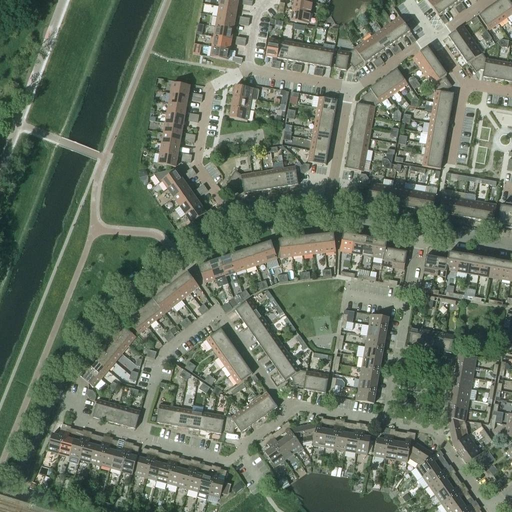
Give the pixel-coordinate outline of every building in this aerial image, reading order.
[(237,11),(238,1),(233,0),(220,0),(219,8),(237,11)] [(310,14),(312,3),(294,0),(292,11),(310,14)] [(448,11),(440,0),(430,0),(428,2),(438,17),(448,11)] [(456,5),(452,0),(440,0),(448,11),(456,5)] [(511,6),(507,0),(501,0),(497,4),(507,19),(511,15),(511,6)] [(507,19),(497,4),(487,10),(498,25),(507,19)] [(235,21),(237,11),(219,8),(217,18),(235,21)] [(498,25),(487,10),(478,16),(489,32),(498,25)] [(308,25),(310,14),(292,11),(290,22),(308,25)] [(233,31),(235,21),(217,18),(215,28),(233,31)] [(410,33),(399,18),(390,24),(401,40),(410,33)] [(401,40),(390,24),(381,31),(392,46),(401,40)] [(454,47),(469,37),(463,27),(448,38),(454,47)] [(231,42),(233,31),(215,28),(213,39),(231,42)] [(392,46),(381,31),(373,37),(383,52),(392,46)] [(383,52),(373,37),(364,43),(374,58),(383,52)] [(460,56),(475,45),(469,37),(454,47),(460,56)] [(230,51),(231,42),(213,39),(212,48),(230,51)] [(276,59),(280,41),(269,39),(266,58),(276,59)] [(287,61),(291,43),(280,41),(276,59),(287,61)] [(298,63),(301,45),(291,43),(287,61),(298,63)] [(374,58),(364,43),(355,49),(364,62),(364,63),(365,65),(374,58)] [(309,65),(312,47),(301,45),(298,63),(309,65)] [(482,55),(481,54),(475,45),(460,56),(467,65),(469,64),(482,55)] [(319,67),(322,49),(312,47),(309,65),(319,67)] [(364,62),(355,49),(354,47),(352,48),(354,50),(349,53),(338,51),(334,70),(346,72),(347,65),(351,66),(354,70),(364,63),(364,62)] [(228,61),(230,51),(212,48),(210,58),(228,61)] [(330,69),(334,51),(322,49),(319,67),(330,69)] [(419,69),(434,58),(427,49),(412,59),(419,69)] [(493,80),(496,62),(486,60),(482,55),(485,54),(484,53),(481,54),(482,55),(469,64),(476,74),(480,71),(483,71),(482,78),(493,80)] [(440,67),(434,58),(419,69),(425,78),(440,67)] [(504,82),(507,64),(496,62),(493,80),(504,82)] [(429,88),(445,78),(446,76),(440,67),(425,78),(431,86),(429,88)] [(407,85),(397,70),(387,77),(398,92),(407,85)] [(398,92),(387,77),(379,83),(389,98),(398,92)] [(447,94),(447,90),(451,87),(445,78),(429,88),(430,89),(432,88),(435,92),(433,103),(451,107),(453,95),(447,94)] [(389,98),(379,83),(369,89),(371,91),(370,92),(379,105),(389,98)] [(188,98),(190,87),(172,84),(170,94),(188,98)] [(257,101),(259,90),(235,86),(233,97),(257,101)] [(374,108),(379,105),(370,92),(361,98),(364,103),(363,106),(356,105),(354,116),(373,119),(374,108)] [(186,107),(188,98),(170,94),(169,104),(186,107)] [(249,111),(251,100),(257,101),(233,97),(231,108),(249,111)] [(335,113),(337,101),(319,98),(317,110),(335,113)] [(450,117),(451,107),(433,103),(431,114),(450,117)] [(184,118),(186,107),(169,104),(167,115),(184,118)] [(247,122),(249,111),(231,108),(229,119),(247,122)] [(333,123),(335,113),(317,110),(315,120),(333,123)] [(448,128),(450,117),(431,114),(429,125),(448,128)] [(183,128),(184,118),(167,115),(165,125),(183,128)] [(371,130),(373,119),(354,116),(352,127),(371,130)] [(332,133),(333,123),(315,120),(313,130),(332,133)] [(181,138),(183,128),(165,125),(163,134),(181,138)] [(446,138),(448,128),(429,125),(428,135),(446,138)] [(369,140),(371,130),(352,127),(351,137),(369,140)] [(330,144),(332,133),(313,130),(311,141),(330,144)] [(179,147),(181,138),(163,134),(162,144),(179,147)] [(444,149),(446,138),(428,135),(426,146),(444,149)] [(367,151),(369,140),(351,137),(349,148),(367,151)] [(328,155),(330,144),(311,141),(310,151),(328,155)] [(177,158),(179,147),(162,144),(160,155),(177,158)] [(442,159),(444,149),(426,146),(424,156),(442,159)] [(347,158),(365,162),(367,151),(349,148),(347,158)] [(326,166),(328,155),(310,151),(308,163),(326,166)] [(176,168),(177,158),(160,155),(158,165),(176,168)] [(440,171),(442,159),(424,156),(422,167),(440,171)] [(363,173),(365,162),(347,158),(345,170),(363,173)] [(298,186),(296,174),(295,167),(283,169),(286,188),(298,186)] [(187,178),(194,173),(192,169),(184,175),(187,178)] [(286,188),(283,169),(273,171),(276,189),(286,188)] [(255,193),(252,175),(241,176),(236,173),(238,171),(236,170),(225,185),(236,192),(239,188),(243,188),(244,195),(255,193)] [(276,189),(273,171),(263,173),(266,191),(276,189)] [(168,191),(183,181),(176,172),(162,182),(168,191)] [(266,191),(263,173),(252,175),(255,193),(266,191)] [(174,199),(188,189),(183,181),(168,191),(174,199)] [(379,204),(382,186),(371,184),(368,202),(379,204)] [(198,194),(205,189),(203,186),(196,191),(198,194)] [(389,206),(393,188),(382,186),(379,204),(389,206)] [(400,208),(403,190),(393,188),(389,206),(400,208)] [(179,207),(194,197),(188,189),(174,199),(179,207)] [(200,197),(208,192),(205,189),(198,194),(200,197)] [(411,210),(414,192),(403,190),(400,208),(411,210)] [(422,212),(425,194),(414,192),(411,210),(422,212)] [(433,214),(436,196),(425,194),(422,212),(433,214)] [(185,216),(200,205),(194,197),(179,207),(185,216)] [(450,217),(453,199),(442,197),(439,215),(450,217)] [(460,219),(464,200),(453,199),(450,217),(460,219)] [(471,220),(474,202),(464,200),(460,219),(471,220)] [(482,222),(485,204),(474,202),(471,220),(482,222)] [(493,224),(496,206),(485,204),(482,222),(493,224)] [(191,224),(206,214),(200,205),(185,216),(191,224)] [(213,216),(221,211),(218,207),(211,213),(213,216)] [(511,208),(500,207),(497,225),(511,227),(511,208)] [(351,254),(354,236),(343,234),(340,252),(351,254)] [(336,253),(333,235),(322,236),(324,254),(336,253)] [(324,254),(322,236),(311,237),(314,255),(324,254)] [(362,256),(365,238),(354,236),(351,254),(362,256)] [(314,255),(311,237),(301,238),(303,257),(314,255)] [(303,257),(301,238),(290,240),(292,258),(303,257)] [(372,258),(375,240),(365,238),(362,256),(372,258)] [(292,258),(290,240),(279,241),(281,259),(292,258)] [(383,260),(385,249),(387,242),(375,240),(372,258),(382,260),(383,260)] [(277,260),(271,242),(260,246),(266,264),(277,260)] [(266,264),(260,246),(250,249),(256,267),(266,264)] [(256,267),(250,249),(240,253),(246,270),(256,267)] [(392,269),(396,251),(385,249),(383,260),(382,260),(381,267),(392,269)] [(404,271),(407,253),(396,251),(392,269),(404,271)] [(246,270),(240,253),(230,256),(235,274),(246,270)] [(456,273),(460,255),(448,253),(447,260),(448,260),(446,271),(456,273)] [(467,275),(470,257),(460,255),(456,273),(467,275)] [(235,274),(230,256),(219,260),(225,277),(235,274)] [(434,276),(437,258),(426,256),(423,274),(434,276)] [(478,277),(481,259),(470,257),(467,275),(478,277)] [(448,260),(447,260),(437,258),(434,276),(445,278),(446,271),(448,260)] [(489,279),(492,261),(481,259),(478,277),(489,279)] [(225,277),(219,260),(209,263),(215,281),(225,277)] [(499,281),(502,263),(492,261),(489,279),(499,281)] [(215,281),(209,263),(198,267),(204,285),(215,281)] [(510,282),(511,270),(511,264),(502,263),(499,281),(510,282)] [(199,288),(187,273),(178,280),(190,295),(199,288)] [(190,295),(178,280),(170,287),(181,301),(190,295)] [(181,301),(170,287),(161,294),(173,308),(181,301)] [(173,308),(161,294),(153,300),(164,315),(173,308)] [(164,315),(153,300),(144,307),(156,321),(164,315)] [(256,309),(250,300),(235,311),(241,320),(256,309)] [(156,321),(144,307),(134,315),(146,329),(156,321)] [(247,329),(262,318),(256,309),(241,320),(247,329)] [(146,329),(134,315),(127,321),(139,335),(146,329)] [(387,330),(389,319),(371,315),(369,327),(387,330)] [(254,338),(269,327),(262,318),(247,329),(254,338)] [(136,338),(122,326),(114,335),(129,347),(136,338)] [(260,346),(275,336),(269,327),(254,338),(260,346)] [(385,340),(387,330),(369,327),(367,337),(385,340)] [(418,349),(421,331),(410,329),(407,347),(418,349)] [(227,339),(221,330),(206,340),(212,350),(227,339)] [(429,351),(432,333),(421,331),(418,349),(429,351)] [(440,353),(443,335),(432,333),(429,351),(440,353)] [(129,347),(114,335),(108,343),(122,355),(129,347)] [(451,355),(454,337),(443,335),(440,353),(451,355)] [(266,355),(281,345),(275,336),(260,346),(266,355)] [(383,351),(385,340),(367,337),(365,348),(383,351)] [(218,358),(233,348),(227,339),(212,350),(218,358)] [(122,355),(108,343),(101,352),(115,363),(122,355)] [(272,364),(287,354),(281,345),(266,355),(272,364)] [(225,367),(240,357),(233,348),(218,358),(225,367)] [(381,362),(383,351),(365,348),(363,359),(381,362)] [(115,363),(101,352),(94,360),(108,372),(115,363)] [(293,363),(287,354),(272,364),(278,373),(293,363)] [(474,369),(476,357),(458,354),(456,365),(474,369)] [(231,376),(246,366),(240,357),(225,367),(231,376)] [(379,372),(381,362),(363,359),(361,369),(379,372)] [(108,372),(94,360),(87,368),(101,380),(108,372)] [(303,388),(307,370),(306,370),(305,372),(299,371),(293,363),(278,373),(285,382),(290,378),(292,381),(292,386),(303,388)] [(472,379),(474,369),(456,365),(454,376),(472,379)] [(237,385),(252,375),(246,366),(231,376),(237,385)] [(101,380),(87,368),(80,377),(94,389),(101,380)] [(377,383),(379,372),(361,369),(359,380),(377,383)] [(314,393),(317,374),(307,373),(308,370),(307,370),(303,388),(303,391),(314,393)] [(325,395),(328,376),(317,374),(314,393),(325,395)] [(470,390),(472,379),(454,376),(452,387),(470,390)] [(375,394),(377,383),(359,380),(357,390),(375,394)] [(469,401),(470,390),(452,387),(451,398),(469,401)] [(373,405),(375,394),(357,390),(355,402),(373,405)] [(277,408),(267,393),(257,400),(268,415),(277,408)] [(467,411),(469,401),(451,398),(449,408),(467,411)] [(268,415),(257,400),(249,406),(259,421),(268,415)] [(104,421),(108,404),(98,401),(93,418),(104,421)] [(114,424),(119,406),(108,404),(104,421),(114,424)] [(168,426),(171,408),(158,405),(154,424),(168,426)] [(124,427),(129,409),(119,406),(114,424),(124,427)] [(259,421),(249,406),(240,412),(250,427),(259,421)] [(178,428),(181,410),(171,408),(168,426),(178,428)] [(465,422),(467,411),(449,408),(447,419),(465,422)] [(135,430),(140,412),(129,409),(124,427),(135,430)] [(189,430),(192,411),(181,410),(178,428),(189,430)] [(199,432),(203,413),(192,411),(189,430),(199,432)] [(250,427),(240,412),(231,418),(225,417),(224,417),(221,433),(233,435),(234,430),(237,428),(241,434),(250,427)] [(210,433),(213,415),(203,413),(199,432),(210,433)] [(224,417),(225,417),(225,415),(224,415),(223,417),(213,415),(210,433),(221,435),(221,433),(224,417)] [(324,449),(327,431),(321,430),(323,418),(318,417),(316,424),(313,442),(312,447),(324,449)] [(468,436),(465,422),(447,419),(453,446),(468,436)] [(334,450),(339,421),(335,420),(333,432),(327,431),(324,449),(334,450)] [(345,452),(348,434),(342,433),(344,422),(339,421),(334,450),(345,452)] [(313,442),(316,424),(293,430),(288,422),(284,425),(299,445),(300,445),(313,442)] [(345,452),(356,454),(361,425),(356,424),(354,435),(348,434),(345,452)] [(58,455),(66,426),(62,425),(59,436),(53,435),(48,452),(58,455)] [(299,445),(284,425),(281,428),(287,437),(283,440),(293,455),(302,449),(300,445),(299,445)] [(367,456),(370,438),(364,437),(366,426),(361,425),(356,454),(367,456)] [(72,449),(74,440),(68,439),(71,428),(66,426),(58,455),(69,458),(72,449)] [(385,459),(390,430),(385,429),(383,441),(377,439),(376,442),(374,457),(385,459)] [(396,461),(399,443),(393,442),(395,431),(390,430),(385,459),(396,461)] [(80,461),(87,432),(83,431),(80,442),(74,440),(72,449),(69,458),(80,461)] [(90,464),(95,446),(89,445),(92,433),(87,432),(80,461),(90,464)] [(407,458),(411,434),(407,433),(405,444),(399,443),(396,461),(407,463),(408,459),(407,458)] [(293,455),(283,440),(278,444),(271,434),(267,437),(284,462),(293,455)] [(434,456),(414,443),(415,434),(411,434),(407,458),(408,459),(419,466),(434,456)] [(100,467),(108,438),(104,436),(100,448),(95,446),(90,464),(100,467)] [(474,445),(468,436),(453,446),(459,456),(474,445)] [(284,462),(267,437),(263,440),(270,449),(264,453),(275,468),(284,462)] [(111,469),(116,452),(110,450),(113,439),(108,438),(100,467),(111,469)] [(121,472),(129,444),(124,442),(121,453),(116,452),(111,469),(121,472)] [(132,475),(137,458),(131,456),(134,445),(129,444),(121,472),(132,475)] [(466,465),(481,455),(474,445),(459,456),(466,465)] [(146,479),(154,450),(149,449),(146,460),(140,458),(135,476),(146,479)] [(156,482),(161,464),(155,463),(158,452),(154,450),(146,479),(156,482)] [(422,478),(437,468),(434,463),(443,456),(440,452),(434,456),(419,466),(416,469),(422,478)] [(167,485),(175,456),(170,455),(167,466),(161,464),(156,482),(167,485)] [(177,488),(182,470),(176,468),(179,457),(175,456),(167,485),(177,488)] [(188,490),(195,462),(191,460),(188,472),(182,470),(177,488),(188,490)] [(198,493),(203,476),(197,474),(200,463),(195,462),(188,490),(198,493)] [(209,496),(216,467),(212,466),(208,477),(203,476),(198,493),(209,496)] [(428,487),(453,470),(450,466),(440,473),(437,468),(422,478),(428,487)] [(219,499),(224,482),(218,480),(221,469),(216,467),(209,496),(219,499)] [(434,496),(449,485),(446,480),(455,474),(453,470),(428,487),(434,496)] [(441,505),(465,488),(463,484),(453,490),(449,485),(434,496),(441,505)] [(445,511),(449,511),(462,503),(459,498),(468,492),(465,488),(441,505),(445,511)] [(468,511),(478,506),(475,502),(465,508),(462,503),(449,511),(468,511)]
